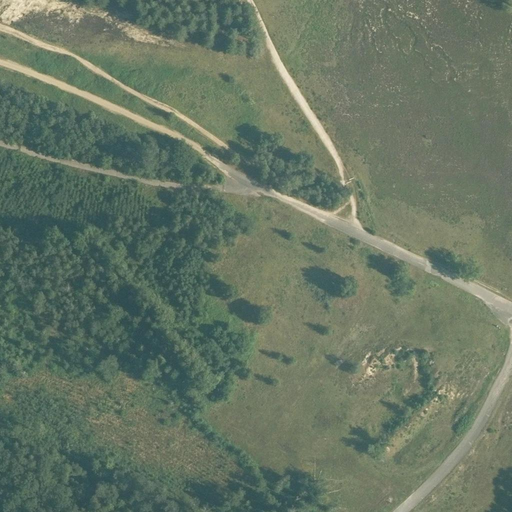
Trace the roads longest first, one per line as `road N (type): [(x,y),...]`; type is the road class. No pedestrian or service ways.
road 1 (unknown): [(295,208),(276,182),(79,53),(0,26)]
road 2 (track): [(261,191),(178,136),(0,59)]
road 3 (track): [(261,191),(143,179),(0,139)]
road 4 (track): [(344,230),(352,205),(347,181),(251,0)]
road 5 (track): [(511,357),(449,464),(400,511)]
road 6 (track): [(511,310),(344,230)]
